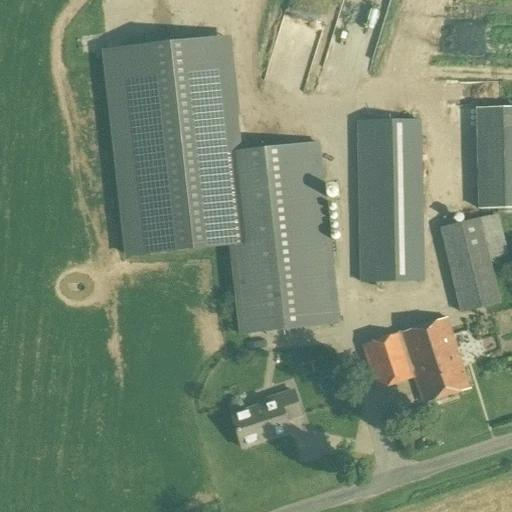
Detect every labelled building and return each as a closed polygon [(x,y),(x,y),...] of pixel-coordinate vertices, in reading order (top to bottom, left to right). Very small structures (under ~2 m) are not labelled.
[(477,209),(511,208),(511,107),(475,109),(477,209)] [(361,284),(422,283),(419,121),(358,123),(361,284)] [(240,337),(337,326),(317,145),(220,156),(240,337)] [(460,315),(500,305),(489,260),(507,255),(497,214),(439,229),(460,315)] [(469,389),(446,319),(363,347),(377,390),(414,378),(423,404),(469,389)] [(241,448),(290,433),(286,421),(302,416),(295,396),(231,416),(241,448)]
